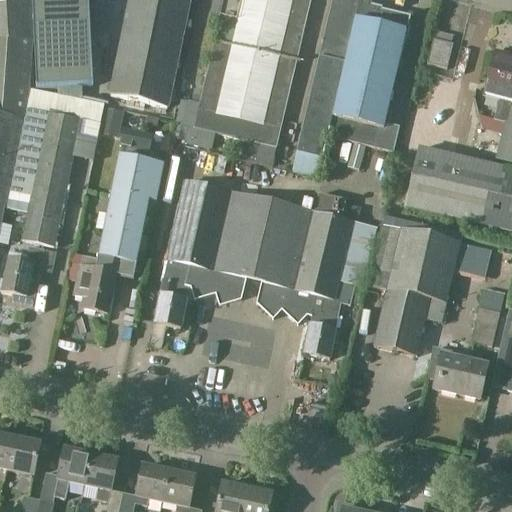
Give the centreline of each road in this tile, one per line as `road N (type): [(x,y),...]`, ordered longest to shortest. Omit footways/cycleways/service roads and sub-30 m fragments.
road 1 (residential): [(313,453),(0,384)]
road 2 (unknown): [(175,423),(210,326),(246,317),(270,336),(276,445)]
road 3 (residential): [(511,494),(313,453)]
